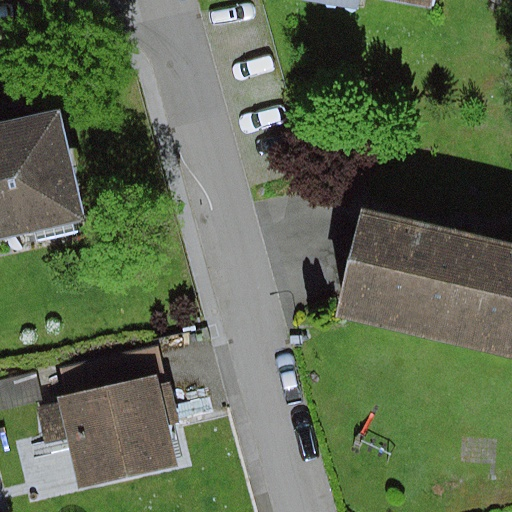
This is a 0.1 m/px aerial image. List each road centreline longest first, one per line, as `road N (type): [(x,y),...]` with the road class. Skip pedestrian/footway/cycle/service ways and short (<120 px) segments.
road 1 (residential): [(301,511),(157,0)]
road 2 (residential): [(0,27),(128,0)]
